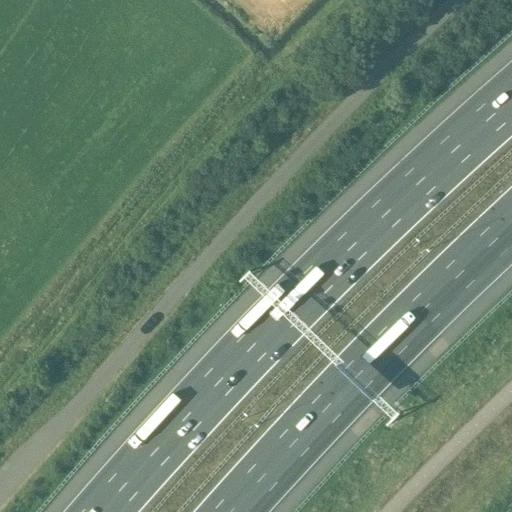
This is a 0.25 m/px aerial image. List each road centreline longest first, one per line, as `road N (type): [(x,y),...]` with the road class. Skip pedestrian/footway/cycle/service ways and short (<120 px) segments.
road 1 (unclassified): [(452,0),(311,143),(0,495)]
road 2 (motorway): [(511,99),(294,297),(103,511)]
road 3 (motorway): [(229,511),(393,336),(511,226)]
